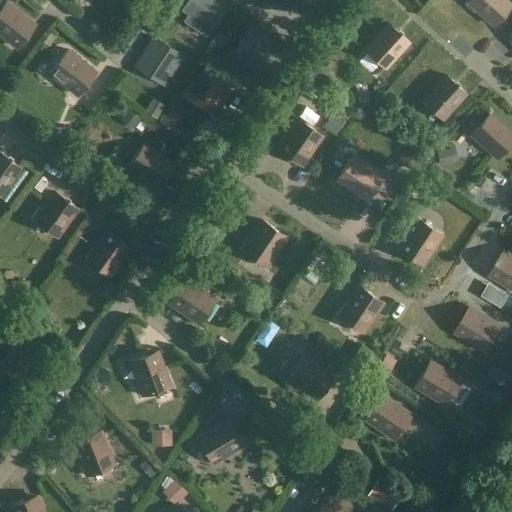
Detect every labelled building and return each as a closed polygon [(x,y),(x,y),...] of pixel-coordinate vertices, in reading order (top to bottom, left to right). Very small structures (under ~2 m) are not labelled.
[(187,22),(207,36),(225,8),(213,0),(188,0),(182,10),(191,16),(187,22)] [(511,4),(506,0),(467,0),(467,1),(464,5),(473,13),(476,10),(493,25),(511,4)] [(24,34),(33,22),(6,2),(0,9),(0,33),(17,47),(26,35),(24,34)] [(409,42),(389,23),(365,49),(385,68),(409,42)] [(255,73),(277,39),(255,25),(233,58),(255,73)] [(182,55),(155,37),(138,62),(165,80),(182,55)] [(317,45),(309,55),(317,61),(325,51),(317,45)] [(85,82),(94,70),(67,49),(48,74),(58,82),(59,80),(78,95),(87,83),(85,82)] [(199,95),(217,107),(230,86),(206,70),(195,88),(191,85),(184,95),(194,102),(199,95)] [(466,93),(446,75),(422,101),(442,119),(466,93)] [(368,94),(358,95),(359,108),(368,107),(369,107),(368,94)] [(163,105),(152,97),(143,109),(155,117),(163,105)] [(336,132),(352,109),(341,102),(325,124),(336,132)] [(511,140),(511,134),(489,114),(471,134),(497,157),(511,140)] [(303,163),(322,135),(296,117),(289,128),(290,129),(277,148),(289,156),(291,154),(303,163)] [(162,176),(171,164),(144,143),(125,168),(135,176),(136,174),(155,189),(164,177),(162,176)] [(0,194),(20,167),(0,152),(0,194)] [(372,186),(380,174),(352,155),(334,181),(345,188),(347,187),(366,200),(374,188),(372,186)] [(422,171),(414,185),(426,193),(435,179),(422,171)] [(42,210),(38,207),(31,218),(57,236),(77,208),(55,192),(42,210)] [(423,262),(442,234),(416,217),(408,228),(410,229),(397,248),(410,256),(411,254),(423,262)] [(266,266),(285,238),(273,230),(274,228),(262,220),(249,239),(247,237),(240,248),(266,266)] [(107,229),(94,248),(92,246),(84,257),(110,275),(129,248),(118,239),(119,237),(107,229)] [(511,290),(511,253),(506,250),(499,263),(497,262),(489,274),(509,286),(508,288),(511,290)] [(198,325),(215,299),(187,280),(179,292),(177,291),(169,303),(188,316),(187,318),(198,325)] [(362,332),(381,304),(369,295),(371,293),(359,285),(346,304),(344,303),(336,314),(362,332)] [(485,352),(501,325),(472,307),(465,320),(463,319),(455,331),(475,343),(474,345),(485,352)] [(57,319),(47,311),(41,320),(51,327),(57,319)] [(35,375),(44,363),(18,342),(0,364),(0,367),(8,375),(10,373),(28,387),(37,376),(35,375)] [(130,361),(138,382),(136,383),(141,396),(170,384),(158,353),(144,358),(143,356),(130,361)] [(317,399),(332,376),(303,357),(285,383),(295,390),(298,386),(317,399)] [(444,406),(461,379),(431,362),(424,374),(422,373),(414,386),(434,398),(433,400),(444,406)] [(499,369),(492,380),(504,386),(510,376),(499,369)] [(393,440),(411,415),(383,395),(375,407),(373,406),(365,418),(384,431),(382,433),(393,440)] [(13,427),(2,419),(0,422),(0,425),(9,432),(13,431),(13,427)] [(223,456),(243,444),(236,431),(234,433),(226,420),(197,438),(213,464),(224,458),(223,456)] [(173,443),(172,427),(152,427),(153,444),(173,443)] [(73,441),(82,462),(79,463),(84,475),(114,464),(101,432),(88,438),(87,435),(73,441)] [(10,505),(12,511),(43,511),(38,497),(24,502),(23,500),(10,505)]
